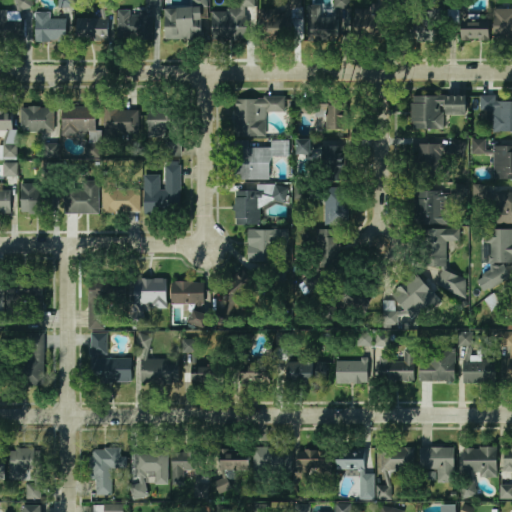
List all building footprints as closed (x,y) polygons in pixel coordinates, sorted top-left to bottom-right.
[(0,10),(0,41),(26,40),(25,9),(31,9),(30,0),(14,0),(14,10),(0,10)] [(73,0),(60,0),(60,8),(73,8),(73,0)] [(350,8),(350,0),(334,0),(335,8),(350,8)] [(279,41),(299,41),(299,6),(279,6),(279,41)] [(108,40),(109,8),(100,8),(100,20),(79,20),(78,39),(108,40)] [(164,39),(202,39),(202,8),(164,8),(164,39)] [(494,39),(511,39),(511,8),(494,8),(494,39)] [(248,9),(211,9),(211,40),(248,40),(248,9)] [(260,10),(260,33),(290,34),(290,11),(260,10)] [(309,10),(309,41),(340,41),(340,10),(309,10)] [(151,39),(152,12),(120,12),(120,39),(151,39)] [(66,41),(66,19),(51,19),(51,13),(35,13),(35,41),(66,41)] [(455,14),(441,16),(447,42),(460,39),(455,14)] [(428,41),(436,28),(427,23),(419,35),(428,41)] [(387,26),(362,27),(362,44),(388,44),(387,26)] [(491,40),(491,26),(461,26),(461,40),(491,40)] [(441,130),(441,95),(412,95),(412,130),(441,130)] [(446,115),(468,115),(468,95),(446,95),(446,115)] [(496,95),(480,95),(480,110),(492,110),(492,132),(511,132),(511,101),(496,101),(496,95)] [(235,136),(265,136),(265,113),(285,113),(285,97),(235,97),(235,136)] [(348,99),(329,99),(329,133),(348,133),(348,99)] [(303,106),(304,114),(323,114),(323,106),(303,106)] [(96,107),(62,107),(62,133),(96,133),(96,107)] [(54,132),(54,108),(19,108),(20,132),(54,132)] [(147,108),(147,133),(165,133),(165,156),(180,156),(179,108),(147,108)] [(14,110),(0,110),(0,130),(14,130),(14,110)] [(137,110),(104,110),(104,135),(137,135),(137,110)] [(311,139),(297,139),(297,154),(311,154),(311,139)] [(472,154),(487,154),(487,139),(472,139),(472,154)] [(288,156),(288,140),(270,140),(270,147),(248,147),(248,141),(233,141),(233,180),(269,180),(269,156),(288,156)] [(466,140),(452,140),(452,156),(465,156),(466,140)] [(86,158),(100,158),(100,143),(86,143),(86,158)] [(0,160),(16,160),(16,144),(0,144),(0,160)] [(414,180),(441,180),(441,144),(414,144),(414,180)] [(322,225),(348,226),(348,186),(344,185),(345,146),(323,146),(322,225)] [(511,179),(511,147),(493,147),(493,179),(511,179)] [(4,176),(18,176),(18,162),(4,162),(4,176)] [(145,212),(181,211),(180,165),(162,166),(162,175),(144,175),(145,212)] [(114,188),(114,178),(103,178),(103,213),(139,213),(139,188),(114,188)] [(98,182),(65,181),(65,213),(98,213),(98,182)] [(8,185),(0,185),(0,213),(8,213),(8,185)] [(21,185),(21,210),(54,210),(54,185),(21,185)] [(467,185),(460,185),(459,196),(467,196),(467,185)] [(235,225),(259,225),(259,204),(285,205),(285,188),(236,187),(235,225)] [(414,191),(414,225),(447,225),(447,191),(414,191)] [(511,193),(491,193),(491,223),(511,223),(511,193)] [(340,266),(340,229),(315,229),(315,266),(340,266)] [(466,279),(446,270),(446,230),(419,229),(419,263),(426,266),(438,266),(443,269),(437,281),(437,286),(461,296),(465,296),(466,279)] [(248,230),(248,248),(253,248),(253,263),(269,263),(269,284),(287,284),(287,266),(277,266),(277,243),(288,243),(288,230),(248,230)] [(511,263),(511,230),(485,231),(486,269),(485,269),(486,285),(506,284),(505,263),(511,263)] [(392,294),(413,321),(438,301),(418,275),(392,294)] [(366,278),(344,290),(356,312),(378,301),(366,278)] [(6,279),(5,314),(27,314),(27,322),(43,322),(43,279),(6,279)] [(89,329),(108,329),(109,310),(125,310),(126,280),(90,279),(89,329)] [(134,279),(134,308),(167,308),(167,279),(134,279)] [(239,293),(247,294),(250,282),(234,279),(226,322),(233,323),(239,293)] [(173,283),(173,303),(201,303),(201,283),(173,283)] [(499,305),(493,294),(484,300),(490,310),(499,305)] [(383,325),(398,326),(399,310),(393,310),(393,301),(384,301),(383,325)] [(189,323),(204,327),(207,314),(193,310),(189,323)] [(511,331),(501,332),(501,346),(511,345),(511,331)] [(359,332),(357,345),(371,347),(373,334),(359,332)] [(376,346),(389,348),(391,334),(378,332),(376,346)] [(474,332),(459,332),(459,346),(473,346),(474,332)] [(43,333),(18,333),(17,385),(43,385),(43,333)] [(147,351),(152,339),(140,333),(134,346),(147,351)] [(91,383),(132,383),(132,358),(107,358),(107,334),(90,334),(91,383)] [(194,340),(181,341),(182,353),(195,352),(194,340)] [(415,381),(414,349),(402,349),(403,360),(388,360),(388,354),(379,354),(380,382),(415,381)] [(454,381),(454,349),(420,349),(420,381),(454,381)] [(142,358),(142,384),(177,384),(177,358),(142,358)] [(465,360),(465,383),(496,383),(496,360),(465,360)] [(336,384),(368,384),(368,361),(336,361),(336,384)] [(287,362),(287,384),(326,384),(326,362),(287,362)] [(212,384),(212,367),(195,367),(194,383),(212,384)] [(244,372),(244,380),(267,380),(267,372),(244,372)] [(263,475),(290,475),(290,447),(263,447),(263,475)] [(414,447),(380,447),(380,470),(414,470),(414,447)] [(420,469),(436,469),(436,482),(454,482),(454,447),(420,447),(420,469)] [(480,477),(496,477),(496,447),(463,447),(463,473),(480,473),(480,477)] [(10,481),(35,481),(35,448),(10,448),(10,481)] [(511,448),(503,449),(503,484),(509,483),(508,468),(511,468),(511,448)] [(90,480),(95,480),(95,495),(111,495),(111,469),(123,469),(123,449),(90,449),(90,480)] [(219,450),(219,471),(251,471),(251,450),(219,450)] [(332,450),(298,450),(298,474),(332,474),(332,450)] [(154,484),(167,484),(167,451),(133,451),(133,499),(146,498),(146,475),(154,475),(154,484)] [(172,486),(184,486),(184,471),(194,470),(194,493),(203,492),(203,451),(171,451),(172,486)] [(365,452),(338,451),(337,469),(364,470),(365,452)] [(215,482),(217,491),(227,489),(225,480),(215,482)] [(511,499),(511,484),(501,485),(501,499),(511,499)] [(40,498),(40,485),(27,485),(27,498),(40,498)] [(196,498),(210,498),(210,485),(196,485),(196,498)] [(474,486),(462,486),(462,496),(475,496),(474,486)] [(254,511),(264,511),(264,503),(254,503),(254,511)] [(351,511),(352,504),(336,503),(335,511),(351,511)]
